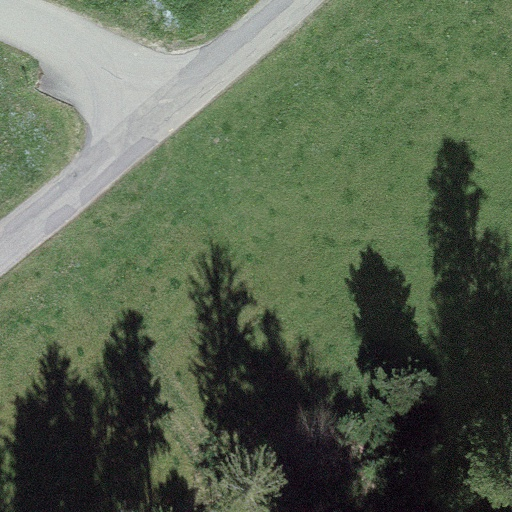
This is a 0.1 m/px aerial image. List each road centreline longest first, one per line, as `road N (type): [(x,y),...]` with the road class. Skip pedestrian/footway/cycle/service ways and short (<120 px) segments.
road 1 (unclassified): [(0,253),(153,116)]
road 2 (unclassified): [(0,12),(58,39),(153,116)]
road 3 (unclassified): [(153,116),(289,0)]
